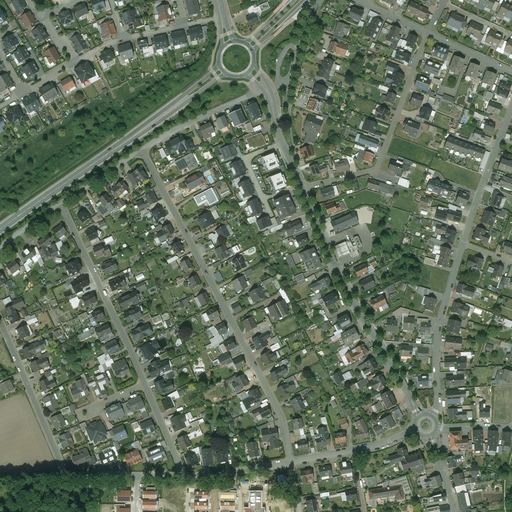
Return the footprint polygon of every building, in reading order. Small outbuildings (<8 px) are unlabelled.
[(21,0),(16,0),(12,3),(16,10),(17,12),(23,9),(26,7),(21,0)] [(101,0),(95,0),(91,2),(94,9),(101,11),(102,9),(105,7),(103,3),(101,0)] [(187,0),(185,1),(187,9),(198,6),(196,0),(187,0)] [(495,0),(487,0),(485,7),(491,10),(495,2),(495,0)] [(419,6),(410,2),(406,12),(410,14),(411,14),(415,16),(419,6)] [(267,3),(259,7),(261,11),(261,12),(269,8),(267,3)] [(498,3),(494,12),(494,13),(498,15),(499,13),(498,13),(502,5),(498,3)] [(502,5),(498,13),(499,13),(504,16),(509,6),(503,3),(502,5)] [(84,5),(74,9),(78,18),(86,14),(88,13),(87,12),(84,5)] [(163,7),(157,9),(158,16),(170,12),(170,10),(169,11),(168,6),(163,7)] [(198,6),(187,9),(189,16),(192,16),(199,14),(198,6)] [(253,6),(247,9),(249,14),(255,12),(254,9),(253,6)] [(428,10),(419,6),(415,16),(424,20),(424,19),(427,13),(428,10)] [(359,12),(352,9),(348,17),(352,19),(353,18),(359,21),(360,21),(363,13),(360,11),(359,12)] [(88,13),(86,14),(89,21),(94,18),(91,11),(87,12),(88,13)] [(134,11),(123,15),(124,18),(123,19),(124,22),(125,21),(126,25),(133,23),(138,21),(137,20),(134,11)] [(380,16),(370,11),(368,16),(373,18),(378,20),(380,16)] [(68,12),(66,13),(65,13),(61,14),(61,15),(59,16),(63,25),(65,24),(66,25),(70,23),(69,22),(72,21),(69,14),(68,12)] [(170,12),(158,16),(160,21),(160,22),(166,20),(171,19),(170,14),(171,14),(170,12)] [(25,16),(21,18),(26,27),(30,25),(35,23),(33,19),(34,18),(32,16),(31,16),(29,13),(25,16)] [(199,14),(192,16),(193,22),(202,20),(201,13),(199,14)] [(254,14),(250,16),(250,17),(246,19),(249,26),(258,22),(256,18),(254,14)] [(454,16),(451,15),(451,16),(447,23),(447,24),(453,27),(458,16),(456,15),(454,16)] [(460,17),(458,16),(453,27),(459,30),(460,28),(463,21),(463,20),(460,19),(460,17)] [(373,18),(365,36),(374,40),(382,22),(378,20),(373,18)] [(104,19),(96,22),(98,27),(100,26),(106,24),(104,19)] [(141,19),(137,20),(138,21),(133,23),(135,28),(143,25),(141,19)] [(106,24),(100,26),(103,32),(114,28),(112,22),(106,24)] [(476,26),(475,24),(471,22),(468,29),(466,33),(478,39),(480,35),(483,28),(480,26),(478,27),(476,26)] [(350,28),(338,23),(334,34),(341,37),(344,31),(348,32),(350,28)] [(392,27),(385,23),(383,29),(390,32),(392,27)] [(28,30),(27,31),(29,36),(33,34),(32,32),(36,30),(34,27),(32,28),(28,30)] [(36,30),(32,32),(33,34),(37,40),(38,39),(40,42),(47,38),(44,32),(41,27),(36,30)] [(400,30),(392,27),(390,32),(386,41),(392,44),(394,39),(395,38),(397,38),(398,36),(400,30)] [(114,28),(103,32),(105,38),(110,36),(116,34),(114,28)] [(200,28),(194,29),(197,40),(202,39),(202,36),(200,28)] [(194,29),(188,30),(190,36),(191,42),(197,40),(194,29)] [(183,32),(177,33),(179,45),(185,43),(183,32)] [(177,33),(171,35),(171,36),(173,44),(174,46),(179,45),(177,33)] [(488,36),(485,42),(491,45),(496,34),(495,33),(493,34),(490,33),(488,36)] [(496,34),(491,45),(497,48),(501,40),(502,38),(498,37),(498,35),(496,34)] [(13,35),(2,41),(7,51),(8,50),(14,47),(18,44),(17,43),(18,42),(16,40),(15,39),(13,35)] [(75,37),(71,39),(75,46),(83,42),(79,35),(75,37)] [(417,38),(410,35),(406,42),(406,43),(405,46),(409,48),(412,49),(413,46),(414,46),(417,38)] [(165,36),(159,37),(162,49),(168,48),(165,36)] [(159,37),(153,39),(155,45),(156,50),(162,49),(159,37)] [(146,40),(137,43),(139,52),(143,51),(142,49),(148,48),(146,40)] [(497,48),(496,51),(499,53),(504,41),(501,40),(497,48)] [(504,41),(499,53),(503,54),(504,51),(508,43),(504,41)] [(83,42),(75,46),(79,53),(83,51),(87,49),(87,48),(83,42)] [(332,42),(331,42),(331,43),(328,50),(336,53),(339,45),(337,44),(332,42)] [(48,43),(41,48),(44,54),(52,49),(48,43)] [(129,44),(118,48),(120,56),(122,60),(124,60),(133,57),(132,53),(129,44)] [(344,45),(343,47),(339,45),(336,53),(344,56),(348,47),(344,45)] [(23,47),(17,50),(20,57),(26,54),(23,47)] [(448,52),(437,47),(433,56),(445,60),(448,53),(448,52)] [(52,49),(44,54),(49,62),(47,64),(49,67),(50,68),(54,65),(53,62),(60,59),(54,48),(52,49)] [(111,50),(101,55),(105,64),(115,59),(111,50)] [(325,54),(319,51),(317,57),(323,59),(325,54)] [(398,52),(397,52),(395,59),(408,63),(410,57),(398,52)] [(26,54),(20,57),(27,71),(35,67),(32,59),(29,61),(26,54)] [(464,60),(454,57),(449,70),(454,72),(454,74),(459,76),(463,66),(462,65),(464,60)] [(335,63),(325,59),(322,68),(330,71),(334,73),(336,69),(334,68),(336,65),(334,65),(335,63)] [(440,67),(427,62),(426,64),(424,71),(437,76),(439,69),(440,67)] [(87,63),(75,70),(80,79),(82,83),(83,83),(95,76),(87,63)] [(399,68),(388,64),(386,70),(394,73),(396,74),(399,68)] [(479,67),(470,64),(466,77),(470,78),(473,79),(475,80),(476,78),(478,73),(477,73),(479,67)] [(330,71),(322,68),(319,77),(328,81),(329,78),(328,77),(330,71)] [(496,75),(487,72),(482,84),(491,87),(496,75)] [(396,74),(394,73),(392,77),(388,75),(385,83),(391,86),(392,84),(399,87),(403,76),(396,74)] [(1,78),(0,78),(0,85),(10,80),(6,75),(1,78)] [(431,82),(418,77),(415,87),(427,91),(431,82)] [(70,78),(61,83),(66,92),(75,86),(70,78)] [(10,80),(0,85),(0,87),(2,92),(8,89),(13,86),(10,80)] [(511,85),(501,81),(499,88),(509,91),(511,85)] [(51,84),(45,88),(51,98),(57,95),(54,89),(51,84)] [(313,92),(312,94),(313,94),(324,98),(327,89),(316,85),(313,92)] [(51,98),(45,88),(39,91),(42,96),(45,101),(47,101),(51,98)] [(312,94),(313,92),(311,92),(312,91),(305,88),(303,94),(312,97),(313,94),(312,94)] [(509,91),(499,88),(497,95),(507,98),(509,92),(509,91)] [(8,89),(2,92),(1,93),(0,94),(3,99),(11,94),(8,89)] [(396,96),(388,93),(387,97),(385,97),(383,102),(392,105),(396,96)] [(37,101),(34,95),(31,97),(31,96),(28,98),(35,110),(38,108),(37,107),(40,106),(37,101)] [(423,99),(413,95),(410,103),(420,107),(423,99)] [(454,99),(443,95),(441,100),(452,104),(454,99)] [(45,101),(42,96),(40,98),(40,99),(43,104),(44,106),(48,103),(47,101),(45,101)] [(35,110),(28,98),(25,100),(25,101),(23,102),(26,107),(29,112),(31,111),(32,112),(35,110)] [(318,102),(311,100),(307,110),(317,113),(318,110),(316,109),(318,102)] [(434,102),(428,100),(426,106),(433,109),(436,103),(434,102)] [(255,103),(246,107),(253,122),(262,118),(255,103)] [(501,107),(490,103),(487,111),(487,112),(491,113),(491,112),(493,113),(498,115),(501,107)] [(18,108),(15,110),(14,108),(8,112),(9,113),(5,115),(8,120),(12,118),(14,122),(20,119),(19,117),(22,115),(18,108)] [(382,110),(378,108),(378,109),(377,110),(375,115),(375,117),(386,122),(387,119),(389,115),(388,115),(389,112),(382,110)] [(431,111),(423,108),(422,111),(421,111),(420,115),(421,115),(420,118),(428,121),(430,116),(429,116),(431,111)] [(240,110),(229,115),(235,128),(246,123),(240,110)] [(315,119),(308,116),(304,128),(305,128),(318,133),(323,121),(322,121),(315,119)] [(223,117),(216,120),(217,122),(220,130),(228,127),(223,117)] [(377,125),(366,121),(364,125),(365,125),(364,130),(368,132),(371,133),(373,130),(375,130),(377,125)] [(420,126),(406,121),(403,127),(405,127),(403,132),(409,134),(408,136),(415,138),(420,126)] [(483,121),(480,128),(492,133),(495,125),(483,121)] [(250,123),(245,125),(249,133),(254,131),(250,123)] [(210,124),(202,128),(206,136),(210,134),(214,132),(213,129),(212,127),(211,127),(210,124)] [(437,129),(429,126),(427,132),(434,135),(437,129)] [(206,136),(202,128),(199,129),(200,130),(204,139),(205,140),(211,137),(210,134),(206,136)] [(318,133),(305,128),(303,132),(307,133),(316,137),(318,133)] [(482,132),(475,130),(473,136),(475,137),(474,139),(482,142),(483,141),(485,136),(481,135),(482,132)] [(316,137),(307,133),(303,144),(309,142),(311,143),(314,144),(316,137)] [(260,134),(252,137),(246,140),(246,141),(249,149),(252,148),(253,150),(257,148),(266,145),(262,137),(260,134)] [(379,142),(360,136),(358,143),(369,147),(376,149),(377,148),(378,148),(377,147),(379,142)] [(181,137),(166,145),(170,153),(171,153),(170,153),(178,149),(179,149),(181,152),(180,153),(180,154),(188,149),(185,143),(181,137)] [(453,140),(448,138),(444,148),(449,150),(450,150),(453,140)] [(190,140),(185,143),(188,149),(189,152),(194,149),(190,140)] [(453,140),(450,150),(454,152),(455,152),(459,142),(453,140)] [(459,142),(455,152),(459,154),(460,154),(464,144),(459,142)] [(464,144),(460,154),(464,156),(465,156),(466,154),(469,146),(464,144)] [(232,145),(220,150),(225,161),(237,156),(234,149),(232,145)] [(474,148),(469,146),(466,154),(470,155),(471,156),(474,148)] [(303,149),(301,150),(302,154),(301,154),(302,157),(304,160),(309,158),(308,157),(312,156),(311,152),(312,152),(310,147),(303,149)] [(163,159),(167,156),(163,148),(159,150),(163,159)] [(474,148),(471,156),(475,157),(476,158),(479,149),(474,148)] [(485,151),(479,149),(476,158),(480,159),(482,160),(485,151)] [(364,152),(360,150),(356,160),(357,162),(362,164),(363,162),(364,162),(370,164),(374,156),(366,153),(364,152)] [(485,151),(479,169),(484,170),(490,153),(485,151)] [(275,156),(274,153),(261,159),(262,161),(261,161),(265,170),(265,169),(266,172),(279,167),(278,164),(279,163),(276,156),(275,156)] [(190,155),(175,163),(179,171),(188,166),(191,171),(198,167),(196,163),(193,164),(191,160),(192,159),(190,155)] [(353,159),(346,156),(347,160),(348,165),(354,164),(353,159)] [(347,160),(334,164),(336,173),(349,170),(348,165),(347,160)] [(509,163),(501,160),(498,169),(510,173),(511,169),(511,163),(509,162),(509,163)] [(402,164),(402,165),(391,161),(388,170),(397,173),(395,177),(401,179),(403,172),(409,171),(410,167),(402,164)] [(232,165),(230,166),(231,169),(232,173),(243,168),(242,166),(240,162),(232,165)] [(317,165),(309,168),(313,177),(317,175),(317,177),(321,176),(320,174),(318,169),(317,165)] [(206,166),(199,169),(202,174),(208,171),(206,166)] [(140,168),(133,173),(131,175),(138,183),(140,181),(139,180),(141,179),(146,176),(140,168)] [(243,168),(232,173),(234,176),(236,179),(239,178),(245,175),(243,170),(244,170),(243,168)] [(131,175),(130,173),(127,176),(131,183),(133,187),(138,183),(131,175)] [(200,173),(185,181),(189,188),(197,184),(198,185),(200,188),(206,185),(200,173)] [(282,176),(281,173),(268,178),(269,181),(268,181),(272,189),(273,192),(286,186),(285,183),(286,183),(283,176),(282,176)] [(433,176),(427,173),(424,182),(429,183),(430,180),(431,181),(433,176)] [(511,180),(504,177),(503,179),(501,179),(499,184),(501,184),(500,187),(511,191),(511,180)] [(241,184),(238,185),(240,188),(239,188),(240,192),(251,187),(250,185),(248,180),(241,184)] [(391,186),(369,180),(366,187),(388,194),(391,186)] [(431,181),(430,180),(429,183),(426,191),(432,193),(432,192),(438,194),(442,185),(438,183),(439,182),(435,181),(435,182),(431,181)] [(122,181),(116,186),(116,187),(112,190),(117,197),(121,194),(124,197),(124,196),(128,194),(126,191),(128,189),(122,181)] [(450,188),(442,185),(438,194),(442,195),(442,197),(446,198),(446,197),(448,198),(450,192),(451,190),(449,189),(450,188)] [(398,189),(391,186),(388,194),(396,196),(398,189)] [(251,187),(240,192),(242,195),(243,195),(244,198),(247,197),(254,194),(252,189),(251,187)] [(331,187),(320,191),(323,200),(334,196),(331,187)] [(211,189),(194,198),(198,207),(207,202),(209,206),(218,201),(211,189)] [(153,193),(145,197),(148,202),(147,203),(146,203),(148,207),(149,207),(157,202),(153,193)] [(469,196),(461,193),(459,195),(456,201),(457,204),(465,207),(469,196)] [(181,194),(174,198),(177,203),(184,199),(181,194)] [(103,205),(101,207),(100,206),(97,207),(96,208),(99,212),(97,213),(98,214),(100,216),(101,215),(102,217),(103,216),(102,215),(104,214),(105,215),(108,212),(112,209),(108,204),(112,201),(110,198),(109,199),(105,195),(99,200),(101,202),(103,205)] [(291,203),(288,196),(274,202),(277,209),(291,203)] [(502,199),(498,197),(498,198),(495,196),(493,200),(492,200),(490,205),(498,208),(502,199)] [(120,199),(116,203),(120,212),(127,207),(120,199)] [(248,203),(247,204),(248,207),(247,207),(249,211),(260,206),(259,204),(258,204),(256,200),(248,203)] [(142,202),(136,205),(138,208),(138,209),(139,210),(140,211),(145,208),(146,209),(149,207),(148,207),(146,203),(147,203),(146,202),(145,202),(142,203),(142,202)] [(277,209),(276,209),(281,220),(296,213),(291,203),(277,209)] [(342,203),(339,204),(340,205),(334,207),(336,212),(340,210),(345,208),(342,203)] [(333,204),(325,207),(328,215),(331,214),(334,213),(336,212),(334,207),(333,204)] [(260,206),(249,211),(250,214),(251,214),(252,217),(255,216),(262,213),(260,208),(261,208),(260,206)] [(160,208),(153,212),(155,216),(153,217),(155,219),(156,218),(157,221),(156,221),(156,222),(165,217),(165,216),(166,216),(164,213),(163,213),(160,208)] [(502,212),(493,209),(491,213),(496,215),(496,216),(500,217),(502,212)] [(461,214),(448,210),(446,219),(459,223),(461,214)] [(84,211),(78,216),(83,223),(90,218),(84,211)] [(491,213),(485,211),(481,223),(492,227),(496,216),(496,215),(491,213)] [(206,214),(199,218),(204,228),(215,223),(210,213),(210,212),(206,214)] [(354,214),(331,224),(335,232),(358,222),(354,214)] [(268,217),(257,222),(261,230),(272,226),(269,220),(268,217)] [(275,218),(269,220),(272,226),(273,228),(278,226),(275,218)] [(290,225),(293,232),(294,232),(302,229),(299,221),(290,225)] [(273,228),(270,230),(271,233),(283,228),(282,224),(278,226),(273,228)] [(290,224),(284,227),(285,228),(282,230),(285,237),(294,233),(294,232),(293,232),(290,225),(290,224)] [(61,225),(53,231),(59,239),(64,235),(64,234),(66,232),(61,225)] [(161,225),(156,228),(158,232),(162,230),(163,232),(166,237),(174,233),(169,225),(163,229),(161,225)] [(224,226),(219,228),(220,229),(216,231),(218,233),(221,240),(229,236),(225,227),(224,226)] [(441,227),(437,226),(435,233),(443,235),(443,237),(443,238),(445,238),(447,230),(448,229),(441,227)] [(197,228),(192,231),(195,237),(201,234),(197,228)] [(485,231),(477,228),(474,238),(482,241),(484,235),(485,231)] [(94,229),(86,233),(89,241),(90,241),(98,237),(95,231),(94,229)] [(444,242),(443,242),(452,245),(456,232),(447,230),(445,238),(444,242)] [(163,232),(156,235),(160,243),(167,239),(166,237),(163,232)] [(47,236),(38,243),(43,249),(46,247),(50,244),(48,242),(50,241),(47,236)] [(305,236),(296,240),(297,244),(298,243),(299,247),(308,243),(305,236)] [(98,237),(90,241),(92,246),(100,242),(98,237)] [(358,237),(353,239),(356,246),(357,248),(361,246),(358,237)] [(61,241),(55,244),(59,251),(64,248),(61,241)] [(211,241),(202,246),(205,252),(211,249),(209,246),(212,245),(211,241)] [(353,247),(352,246),(352,245),(350,241),(344,243),(347,251),(348,250),(352,258),(353,257),(359,255),(357,251),(355,252),(353,247)] [(178,242),(171,246),(175,255),(178,253),(183,251),(178,242)] [(511,252),(511,245),(506,243),(503,251),(511,254),(511,252)] [(55,244),(51,246),(53,250),(50,251),(53,258),(57,256),(56,252),(59,251),(55,244)] [(103,250),(102,246),(93,250),(97,257),(105,254),(106,257),(111,255),(108,248),(103,250)] [(224,246),(215,250),(221,261),(234,254),(232,249),(227,251),(224,246)] [(36,247),(32,250),(36,256),(35,256),(37,258),(40,255),(38,251),(36,247)] [(46,247),(43,249),(41,250),(44,257),(50,254),(46,247)] [(450,250),(441,247),(440,249),(441,249),(441,251),(439,256),(448,259),(450,250)] [(30,249),(22,255),(27,262),(26,263),(29,268),(35,263),(32,259),(35,256),(36,256),(32,250),(30,249)] [(313,249),(299,255),(302,264),(305,262),(314,259),(314,258),(317,257),(313,249)] [(295,267),(290,255),(285,257),(290,269),(295,267)] [(448,259),(439,256),(438,261),(437,263),(436,263),(435,264),(445,267),(448,259)] [(237,259),(232,261),(233,262),(238,272),(246,267),(240,257),(237,259)] [(314,259),(305,262),(307,266),(307,267),(309,272),(321,267),(317,257),(314,258),(314,259)] [(429,259),(425,258),(423,264),(433,267),(434,263),(429,261),(429,259)] [(483,261),(475,258),(474,260),(472,267),(471,267),(480,270),(483,261)] [(188,260),(180,264),(185,272),(192,268),(188,260)] [(14,261),(6,267),(12,274),(20,268),(14,261)] [(71,262),(68,264),(68,265),(66,266),(69,274),(72,273),(78,271),(81,269),(77,261),(72,263),(71,262)] [(110,261),(105,263),(106,265),(101,267),(105,275),(114,271),(112,266),(110,261)] [(364,265),(354,270),(358,277),(368,272),(364,265)] [(503,268),(496,265),(493,274),(491,278),(497,280),(498,276),(500,277),(503,268)] [(251,269),(244,272),(247,278),(254,274),(251,269)] [(78,271),(72,273),(69,274),(72,279),(73,279),(80,275),(78,271)] [(218,282),(223,280),(219,271),(214,274),(218,282)] [(124,275),(116,278),(117,279),(109,283),(113,292),(121,288),(126,285),(123,280),(129,277),(127,273),(127,274),(127,273),(124,275)] [(143,273),(135,277),(138,281),(145,278),(143,273)] [(302,273),(294,277),(297,283),(305,280),(302,273)] [(201,285),(196,276),(188,280),(191,285),(189,286),(191,290),(193,289),(201,285)] [(276,276),(262,283),(264,286),(278,279),(276,276)] [(242,277),(232,282),(237,292),(247,287),(242,277)] [(371,277),(361,283),(365,291),(375,286),(371,277)] [(85,278),(82,279),(81,278),(78,279),(79,281),(77,281),(80,289),(81,289),(89,285),(85,278)] [(318,283),(310,287),(315,296),(320,294),(318,290),(321,288),(322,291),(331,286),(327,278),(317,282),(318,283)] [(77,281),(71,284),(75,291),(76,294),(82,291),(81,289),(80,289),(77,281)] [(143,282),(135,286),(138,292),(146,288),(143,282)] [(466,287),(459,284),(456,293),(464,295),(466,288),(466,287)] [(393,285),(385,289),(388,295),(396,291),(393,285)] [(282,287),(279,291),(284,301),(286,304),(290,302),(282,287)] [(260,288),(249,293),(254,303),(265,297),(260,288)] [(430,290),(422,288),(421,294),(428,296),(430,290)] [(474,290),(466,288),(464,295),(472,298),(474,290)] [(136,292),(119,300),(123,309),(140,301),(136,292)] [(335,292),(326,297),(324,295),(321,296),(322,299),(326,307),(339,300),(335,292)] [(205,293),(197,297),(202,306),(210,302),(205,293)] [(93,294),(82,299),(86,307),(97,302),(93,294)] [(382,296),(370,302),(375,310),(382,306),(386,304),(387,304),(382,296)] [(9,297),(2,301),(4,305),(12,302),(9,297)] [(436,300),(427,298),(424,297),(422,304),(425,305),(424,309),(432,311),(436,300)] [(268,309),(270,313),(272,317),(274,316),(276,320),(288,314),(286,309),(288,308),(286,304),(284,301),(268,309)] [(23,302),(17,304),(15,304),(14,304),(13,305),(13,306),(15,310),(22,307),(20,303),(23,302)] [(462,306),(454,303),(451,312),(461,315),(462,310),(461,310),(462,306)] [(238,304),(231,307),(235,313),(241,310),(238,304)] [(13,306),(5,310),(8,317),(17,313),(15,310),(13,306)] [(465,307),(462,306),(461,310),(462,310),(461,315),(467,317),(469,309),(470,308),(465,307)] [(137,308),(124,315),(127,322),(135,319),(135,320),(140,317),(138,313),(139,312),(137,308)] [(215,308),(206,313),(210,321),(213,319),(218,316),(219,316),(215,308)] [(400,308),(392,313),(396,318),(400,315),(401,314),(401,308),(400,308)] [(98,311),(91,314),(93,318),(95,322),(104,318),(101,310),(100,309),(98,310),(98,311)] [(17,313),(8,317),(11,324),(20,321),(17,313)] [(86,313),(78,316),(80,322),(83,320),(83,319),(88,316),(86,313)] [(149,313),(142,317),(144,322),(151,319),(149,313)] [(151,319),(154,324),(162,320),(160,315),(151,319)] [(346,315),(337,320),(339,324),(336,325),(339,330),(351,324),(346,315)] [(218,316),(213,319),(214,322),(212,323),(213,326),(221,322),(218,316)] [(251,318),(243,322),(248,332),(256,327),(251,318)] [(414,319),(404,318),(403,329),(413,329),(413,330),(414,319)] [(428,320),(417,319),(417,323),(422,323),(422,326),(421,326),(420,333),(420,335),(425,335),(425,336),(429,337),(430,323),(428,323),(428,320)] [(460,323),(450,320),(447,332),(457,335),(459,328),(458,328),(460,323)] [(328,321),(321,325),(324,331),(331,328),(328,321)] [(397,321),(387,321),(386,332),(396,332),(397,321)] [(265,322),(256,327),(248,332),(251,337),(260,332),(268,328),(266,325),(265,323),(266,323),(265,322)] [(215,328),(216,328),(211,331),(215,338),(220,335),(227,331),(223,324),(215,328)] [(108,325),(100,329),(96,331),(95,331),(98,336),(102,334),(103,336),(111,332),(108,325)] [(143,326),(135,330),(131,332),(135,341),(139,339),(148,335),(152,333),(148,325),(144,327),(143,326)] [(25,326),(17,330),(18,330),(19,332),(18,332),(22,340),(22,339),(29,336),(27,331),(25,326)] [(268,328),(260,332),(261,335),(262,336),(267,333),(271,331),(269,327),(268,328)] [(344,334),(341,336),(342,337),(345,343),(351,340),(351,342),(352,342),(353,342),(352,341),(358,338),(354,329),(344,334)] [(89,331),(78,336),(81,341),(91,336),(90,334),(89,331)] [(111,332),(103,336),(103,337),(98,339),(101,344),(115,338),(114,335),(113,335),(111,332)] [(261,335),(252,340),(258,351),(267,346),(264,340),(270,337),(267,333),(262,336),(261,335)] [(209,340),(213,347),(223,341),(220,335),(215,338),(209,340)] [(277,336),(271,339),(275,345),(278,343),(280,342),(277,336)] [(461,340),(446,338),(444,349),(453,350),(453,349),(460,350),(461,340)] [(42,340),(35,344),(38,350),(35,351),(37,354),(40,352),(46,349),(42,340)] [(115,340),(106,345),(107,346),(105,347),(108,355),(120,349),(115,340)] [(223,344),(219,347),(223,353),(227,351),(236,347),(232,340),(223,344)] [(141,348),(147,360),(160,354),(153,341),(150,343),(143,347),(141,348)] [(488,343),(485,350),(492,352),(494,346),(488,343)] [(362,345),(355,349),(358,354),(357,354),(359,358),(368,353),(366,349),(365,350),(362,345)] [(32,346),(22,350),(26,359),(36,355),(37,354),(35,351),(34,347),(33,346),(32,346)] [(409,347),(401,346),(401,356),(411,357),(412,349),(412,347),(409,347)] [(347,347),(338,352),(341,357),(345,356),(351,352),(348,347),(347,347)] [(423,348),(418,348),(417,360),(427,361),(428,349),(423,348)] [(268,352),(261,356),(265,365),(273,361),(276,359),(274,354),(270,356),(268,352)] [(351,352),(345,356),(349,364),(359,358),(357,354),(353,356),(351,352)] [(229,353),(217,359),(221,367),(233,361),(229,353)] [(241,357),(233,362),(237,369),(245,365),(241,357)] [(38,361),(31,364),(35,372),(38,371),(43,369),(44,372),(50,369),(46,359),(45,358),(40,360),(38,361)] [(455,360),(455,358),(444,359),(445,368),(454,367),(456,367),(455,360)] [(105,363),(107,368),(112,366),(111,366),(114,364),(112,359),(110,360),(105,363)] [(286,359),(278,363),(281,368),(281,369),(284,367),(289,365),(286,359)] [(366,368),(362,371),(361,371),(361,372),(361,373),(361,374),(362,374),(362,375),(363,375),(364,375),(365,376),(371,373),(370,372),(377,368),(372,359),(363,364),(366,368)] [(461,359),(460,360),(455,360),(456,367),(454,367),(455,369),(466,368),(465,359),(464,359),(463,359),(461,359)] [(125,361),(117,364),(116,364),(114,364),(111,366),(112,366),(117,377),(125,373),(125,374),(129,372),(125,361)] [(166,362),(160,365),(159,361),(151,364),(152,367),(148,369),(152,378),(160,375),(159,373),(163,371),(164,372),(170,370),(169,368),(166,362)] [(284,367),(281,369),(281,368),(277,370),(270,374),(274,382),(281,378),(280,376),(287,373),(284,367)] [(511,376),(511,372),(505,370),(502,377),(501,381),(502,381),(504,382),(506,383),(507,381),(510,382),(511,376)] [(38,371),(35,372),(32,374),(35,379),(40,377),(38,371)] [(172,371),(166,375),(169,380),(175,377),(173,373),(172,371)] [(339,372),(334,375),(335,378),(331,381),(334,386),(343,381),(344,382),(352,378),(349,372),(342,376),(339,372)] [(105,373),(94,378),(97,388),(98,388),(103,386),(109,383),(105,373)] [(89,386),(84,374),(81,376),(82,380),(83,379),(86,388),(89,387),(89,386)] [(238,377),(234,380),(236,383),(236,384),(238,382),(241,389),(242,388),(248,385),(245,378),(244,379),(242,376),(242,375),(238,377)] [(381,375),(372,380),(373,382),(371,383),(374,390),(378,388),(378,389),(386,385),(381,375)] [(52,376),(46,379),(46,380),(40,383),(44,392),(51,389),(56,386),(52,376)] [(293,376),(285,380),(287,384),(291,382),(295,380),(293,376)] [(427,376),(412,378),(419,391),(429,389),(427,376)] [(456,376),(446,377),(446,386),(450,386),(453,386),(457,385),(457,377),(457,376),(456,376)] [(366,378),(356,383),(359,389),(369,384),(366,378)] [(497,378),(495,382),(491,382),(491,386),(502,386),(502,381),(501,381),(497,378)] [(82,380),(75,383),(78,390),(71,393),(74,400),(89,394),(86,388),(83,379),(82,380)] [(4,383),(0,384),(0,385),(4,394),(14,390),(9,381),(4,383)] [(162,381),(154,384),(159,395),(167,392),(173,389),(171,384),(165,387),(162,381)] [(238,382),(236,384),(236,383),(232,385),(236,393),(242,389),(242,388),(241,389),(238,382)] [(287,384),(285,385),(289,392),(295,389),(291,382),(287,384)] [(285,385),(277,389),(282,397),(289,393),(289,392),(285,385)] [(103,386),(98,388),(97,388),(94,389),(95,391),(96,395),(98,395),(98,397),(106,394),(103,386)] [(256,389),(248,393),(250,398),(253,402),(254,401),(261,398),(256,389)] [(176,391),(164,398),(165,401),(170,398),(170,399),(174,397),(175,400),(179,398),(177,393),(176,391)] [(381,395),(380,396),(381,396),(383,401),(381,402),(380,401),(378,402),(378,403),(374,406),(377,411),(386,406),(387,409),(396,405),(389,391),(381,395)] [(458,391),(446,392),(447,401),(447,404),(456,404),(459,403),(459,398),(465,397),(465,391),(458,391)] [(44,399),(43,399),(49,412),(58,408),(53,395),(50,396),(44,399)] [(140,397),(123,404),(127,414),(126,411),(131,409),(132,412),(144,407),(140,397)] [(299,397),(290,401),(293,406),(293,405),(297,412),(304,408),(302,402),(299,397)] [(165,401),(162,402),(165,411),(174,407),(173,407),(172,403),(170,399),(170,398),(165,401)] [(253,402),(250,398),(242,402),(246,410),(256,404),(254,401),(253,402)] [(119,404),(114,406),(111,407),(112,407),(107,409),(111,420),(124,415),(119,404)] [(262,409),(259,411),(258,409),(252,413),(254,418),(260,414),(262,418),(271,414),(267,407),(262,409)] [(397,407),(390,411),(392,415),(392,416),(400,411),(397,407)] [(457,409),(448,410),(448,420),(457,419),(457,413),(457,409)] [(479,409),(479,417),(489,418),(489,409),(485,409),(479,409)] [(400,411),(392,416),(392,415),(380,421),(381,421),(384,426),(381,427),(384,432),(395,426),(398,425),(395,421),(403,417),(400,411)] [(61,414),(52,418),(56,429),(66,425),(65,425),(64,426),(63,422),(64,422),(61,414)] [(180,417),(179,416),(175,417),(171,419),(171,420),(173,424),(173,425),(173,426),(172,427),(174,432),(176,431),(176,432),(186,427),(183,422),(186,421),(183,415),(180,417)] [(301,419),(292,420),(294,430),(299,429),(303,429),(301,419)] [(367,430),(362,420),(356,422),(361,431),(355,432),(356,440),(361,439),(361,438),(368,437),(369,437),(367,430)] [(150,421),(140,425),(144,435),(151,432),(150,431),(154,429),(150,421)] [(268,423),(267,424),(268,430),(275,429),(273,421),(268,423)] [(102,426),(100,422),(87,428),(86,428),(87,431),(89,437),(92,436),(95,442),(101,440),(101,441),(106,439),(108,438),(106,433),(102,426)] [(192,428),(189,429),(190,434),(191,434),(200,430),(198,425),(192,428)] [(127,436),(123,426),(112,431),(114,436),(116,440),(117,440),(127,436)] [(380,426),(378,427),(378,426),(373,429),(377,436),(384,432),(381,427),(380,426)] [(323,428),(318,429),(319,435),(322,434),(322,436),(323,436),(324,438),(325,444),(330,444),(328,436),(327,436),(327,435),(327,434),(327,433),(326,428),(323,428)] [(66,434),(59,437),(64,448),(73,444),(69,433),(72,432),(71,429),(64,431),(66,434)] [(268,430),(261,432),(263,442),(268,441),(270,449),(279,448),(277,439),(278,439),(276,429),(268,430)] [(200,430),(191,434),(193,438),(202,434),(200,430)] [(482,431),(473,431),(474,442),(481,441),(482,441),(482,431)] [(497,432),(489,431),(488,435),(489,436),(488,441),(487,446),(488,446),(487,450),(488,450),(488,451),(495,452),(495,447),(496,447),(497,436),(497,432)] [(460,432),(449,433),(450,450),(458,449),(458,448),(468,447),(467,441),(467,440),(461,440),(460,432)] [(511,433),(503,432),(502,441),(510,441),(511,433)] [(344,433),(334,435),(336,444),(346,442),(344,433)] [(186,435),(177,439),(182,450),(186,448),(186,447),(190,445),(190,446),(191,446),(186,435)] [(324,438),(315,440),(317,447),(326,446),(325,444),(324,438)] [(300,442),(297,443),(298,451),(308,449),(306,439),(300,440),(300,442)] [(510,441),(502,441),(501,444),(503,444),(503,446),(503,450),(505,450),(506,451),(508,452),(509,451),(509,447),(510,441)] [(256,442),(247,444),(250,457),(256,456),(257,459),(261,458),(259,450),(257,451),(256,442)] [(161,447),(154,450),(158,460),(166,457),(161,447)] [(405,447),(397,450),(398,455),(400,459),(404,457),(404,458),(408,456),(405,447)] [(190,451),(192,454),(193,453),(194,456),(199,453),(199,448),(190,451)] [(85,449),(79,451),(80,455),(79,456),(78,455),(73,458),(72,459),(73,461),(74,462),(75,463),(74,464),(75,466),(77,467),(80,465),(81,464),(86,462),(88,462),(90,461),(91,460),(90,457),(86,449),(85,449)] [(210,449),(202,451),(203,455),(204,462),(204,466),(213,464),(210,449)] [(149,452),(147,453),(148,457),(151,463),(158,460),(154,450),(149,452)] [(112,451),(99,456),(103,465),(116,460),(115,457),(112,451)] [(137,451),(125,456),(127,461),(126,461),(128,466),(141,460),(137,451)] [(227,452),(217,454),(218,463),(227,462),(226,456),(228,455),(227,452)] [(408,456),(404,458),(404,457),(400,459),(401,461),(401,462),(400,462),(403,470),(410,468),(423,463),(424,463),(420,452),(408,456)] [(192,454),(185,457),(189,467),(191,466),(192,468),(197,466),(196,464),(198,463),(194,456),(193,453),(192,454)] [(398,455),(388,458),(390,465),(401,461),(400,459),(398,455)] [(453,457),(446,458),(448,469),(457,467),(456,463),(454,456),(453,457)] [(423,463),(410,468),(412,474),(425,469),(423,463)] [(350,464),(343,465),(342,464),(339,465),(341,476),(341,475),(346,474),(347,475),(352,474),(350,464)] [(330,467),(319,469),(320,477),(331,475),(330,467)] [(311,470),(300,472),(302,481),(303,481),(303,484),(307,483),(306,480),(313,479),(311,470)] [(462,473),(453,475),(455,487),(461,486),(464,485),(462,473)] [(438,476),(430,479),(432,484),(433,488),(441,486),(438,476)] [(375,477),(367,478),(368,488),(377,485),(375,477)] [(401,486),(368,491),(370,500),(375,499),(395,496),(396,501),(403,499),(401,486)] [(455,487),(453,488),(455,495),(463,493),(461,486),(455,487)] [(444,494),(442,488),(430,491),(432,495),(435,494),(436,496),(444,494)] [(117,502),(130,502),(130,492),(117,491),(117,502)] [(355,491),(344,493),(346,501),(356,500),(355,491)] [(467,495),(458,497),(460,508),(469,507),(472,507),(468,492),(467,492),(467,495)] [(444,494),(436,496),(439,505),(447,503),(444,494)] [(315,500),(305,502),(306,502),(307,511),(310,511),(318,511),(318,510),(317,506),(318,506),(316,506),(315,500)]
